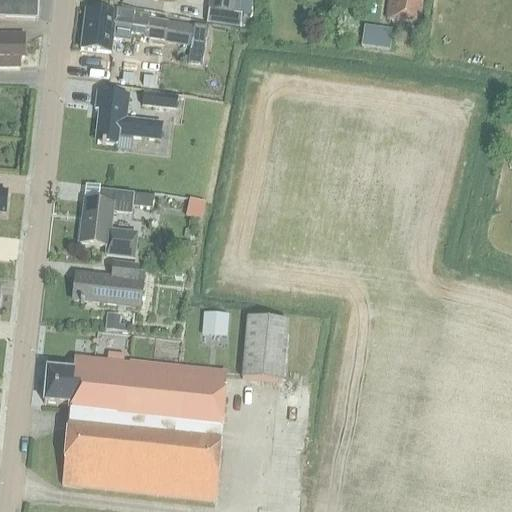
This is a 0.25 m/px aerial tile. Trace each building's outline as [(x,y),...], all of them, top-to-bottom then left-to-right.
[(0,0),(0,21),(36,23),(37,15),(38,15),(38,0),(0,0)] [(234,0),(210,0),(209,13),(233,16),(234,0)] [(421,0),(388,0),(386,21),(419,25),(421,0)] [(86,11),(80,52),(98,55),(98,54),(110,56),(113,41),(130,44),(131,35),(145,37),(144,41),(163,44),(167,23),(133,18),(134,14),(116,11),(115,16),(112,15),(103,14),(86,11)] [(189,48),(187,66),(201,68),(208,29),(192,27),(189,48)] [(448,57),(448,31),(433,30),(432,57),(448,57)] [(391,33),(377,31),(374,51),(389,53),(391,33)] [(0,36),(0,70),(20,70),(19,60),(24,60),(24,43),(16,43),(16,36),(0,36)] [(97,94),(95,113),(101,113),(97,145),(117,148),(116,152),(130,154),(132,140),(160,143),(162,126),(126,122),(128,98),(97,94)] [(177,100),(143,96),(142,108),(176,112),(177,100)] [(84,203),(79,246),(107,249),(106,258),(134,261),(137,236),(110,233),(112,214),(131,217),(132,209),(151,211),(152,199),(133,196),(99,192),(98,205),(84,203)] [(177,244),(175,263),(188,264),(190,245),(177,244)] [(73,303),(139,310),(143,276),(135,275),(135,268),(116,266),(115,276),(116,276),(116,283),(75,279),(73,303)] [(228,318),(203,316),(201,338),(226,340),(228,318)] [(288,324),(247,320),(241,381),(283,384),(288,324)] [(106,322),(104,332),(118,334),(119,327),(120,323),(106,322)] [(129,365),(128,366),(74,360),(72,374),(46,371),(43,405),(69,407),(62,487),(215,504),(227,374),(129,365)]
